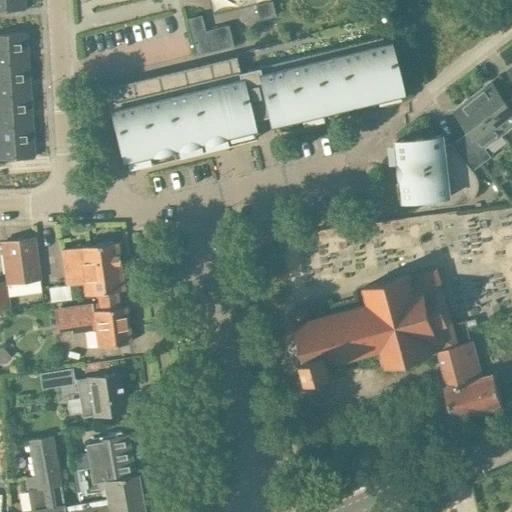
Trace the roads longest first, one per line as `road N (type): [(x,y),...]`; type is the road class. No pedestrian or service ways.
road 1 (residential): [(252,511),(192,201)]
road 2 (residential): [(67,207),(57,0)]
road 3 (secondary): [(343,511),(511,438)]
road 4 (residential): [(192,201),(341,173)]
road 5 (residential): [(409,113),(511,32)]
road 6 (residential): [(67,207),(192,201)]
